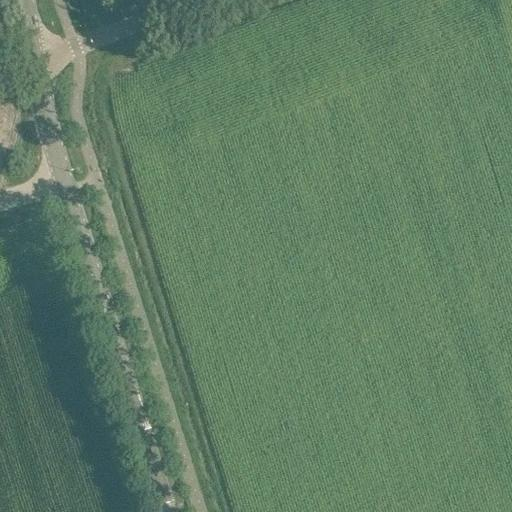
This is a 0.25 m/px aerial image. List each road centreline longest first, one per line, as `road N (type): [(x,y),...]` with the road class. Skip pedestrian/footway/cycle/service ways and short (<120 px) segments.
road 1 (tertiary): [(163,511),(63,188)]
road 2 (unclassified): [(32,60),(195,0)]
road 3 (tertiary): [(63,188),(32,60)]
